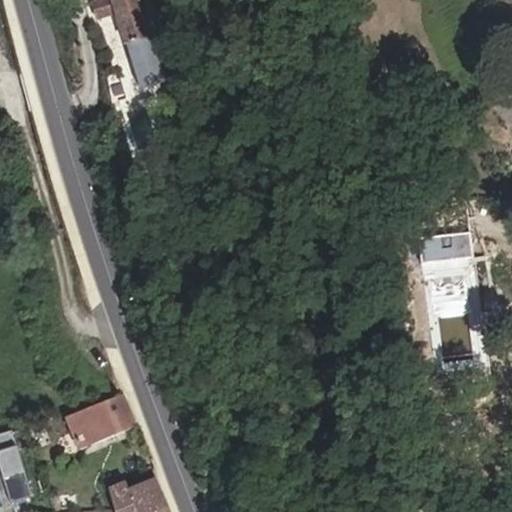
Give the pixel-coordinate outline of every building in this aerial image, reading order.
[(140,74),(165,66),(144,0),(94,0),(99,15),(119,9),(140,74)] [(107,101),(128,94),(123,74),(100,82),(107,101)] [(465,218),(420,222),(422,237),(466,233),(465,218)] [(126,396),(123,398),(69,420),(75,436),(81,451),(137,429),(126,396)] [(10,429),(0,432),(0,471),(10,502),(31,495),(10,429)] [(67,456),(81,451),(75,436),(62,441),(67,456)] [(67,456),(62,441),(56,443),(62,458),(67,456)] [(125,486),(108,492),(115,511),(169,511),(161,482),(129,493),(125,486)]
